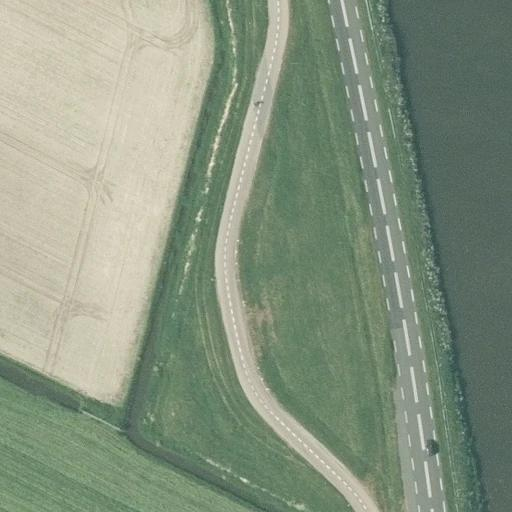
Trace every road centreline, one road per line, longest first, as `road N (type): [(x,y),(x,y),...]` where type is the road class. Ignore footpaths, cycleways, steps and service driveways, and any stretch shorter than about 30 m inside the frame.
road 1 (unclassified): [(366,511),(254,393),(229,304),(224,249),(273,53),(278,0)]
road 2 (primary): [(431,511),(396,268),(341,0)]
